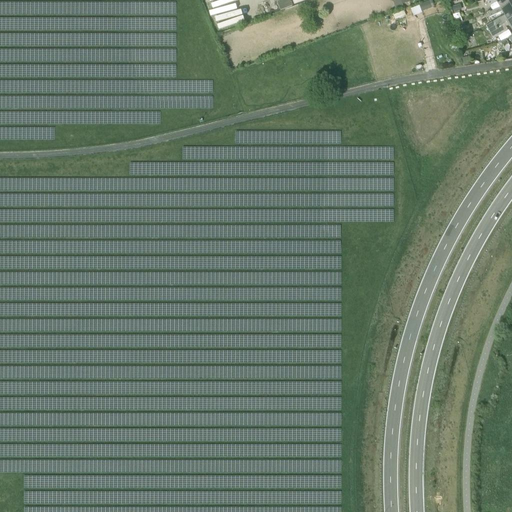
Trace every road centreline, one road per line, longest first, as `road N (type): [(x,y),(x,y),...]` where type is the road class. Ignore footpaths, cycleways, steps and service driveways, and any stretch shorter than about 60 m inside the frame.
road 1 (trunk): [(511,145),(454,227),(410,335),(392,429),(391,511)]
road 2 (trunk): [(417,511),(419,419),(439,329),(468,257),(511,185)]
